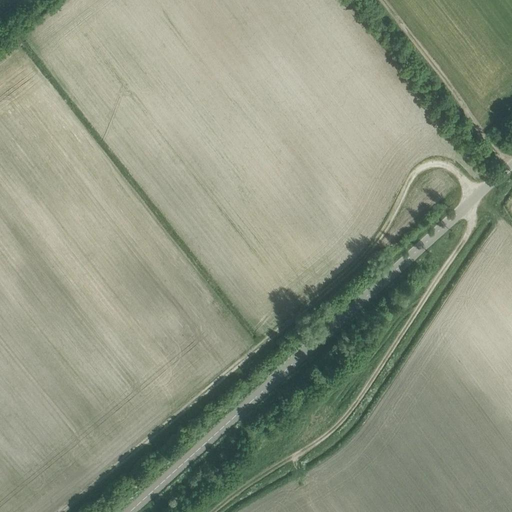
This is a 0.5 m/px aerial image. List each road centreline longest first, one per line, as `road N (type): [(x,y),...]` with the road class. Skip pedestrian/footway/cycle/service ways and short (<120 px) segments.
road 1 (unclassified): [(128,511),(511,167)]
road 2 (track): [(292,458),(342,420),(439,281),(474,220),(468,207)]
road 3 (track): [(511,164),(384,0)]
